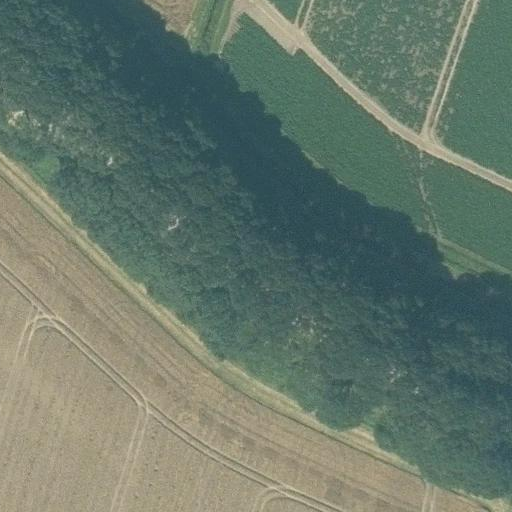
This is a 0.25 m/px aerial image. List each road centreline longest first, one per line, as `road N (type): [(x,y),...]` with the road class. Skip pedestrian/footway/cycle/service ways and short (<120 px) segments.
road 1 (unclassified): [(511,435),(292,325),(99,157)]
road 2 (unclassified): [(99,157),(0,53)]
